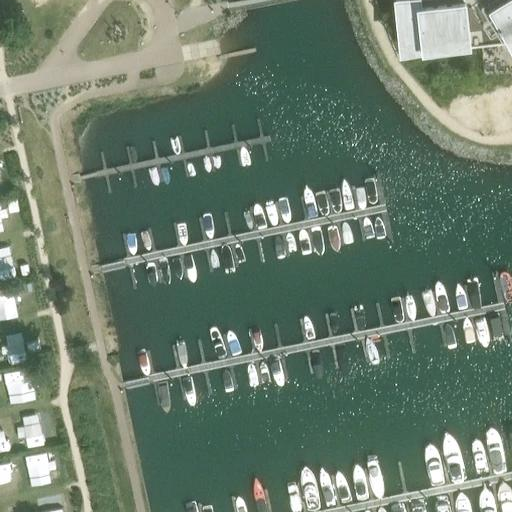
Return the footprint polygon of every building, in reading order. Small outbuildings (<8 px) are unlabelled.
[(511,33),(511,0),(399,0),(406,38),(408,37),(431,33),(436,32),(442,31),(450,30),(453,29),(461,28),(467,27),(473,26),(475,36),(431,44),(431,45),(511,31),(511,33)] [(0,270),(18,269),(16,251),(0,252),(0,270)] [(27,306),(22,284),(0,288),(5,311),(27,306)] [(37,413),(20,417),(24,444),(42,441),(37,413)] [(41,511),(63,511),(61,494),(39,496),(41,511)]
